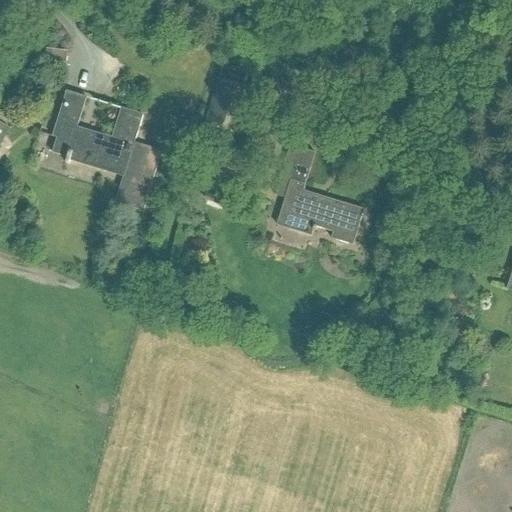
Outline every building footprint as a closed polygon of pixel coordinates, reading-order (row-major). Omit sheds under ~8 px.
[(67,53),(46,50),(44,64),(64,65),(67,53)] [(218,79),(205,126),(235,134),(248,87),(218,79)] [(85,99),(65,93),(51,138),(57,140),(51,156),(122,179),(114,205),(142,214),(161,154),(134,145),(142,118),(120,110),(110,140),(76,128),(85,99)] [(290,148),(281,175),(306,182),(314,155),(290,148)] [(263,170),(223,154),(205,201),(222,208),(231,186),(253,194),(263,170)] [(281,174),(274,198),(284,201),(276,227),(311,238),(314,230),(332,235),(330,241),(352,248),(363,211),(303,193),(306,182),(281,175),(281,174)] [(246,197),(230,194),(228,209),(244,211),(246,197)] [(403,232),(423,255),(440,240),(420,218),(403,232)]
